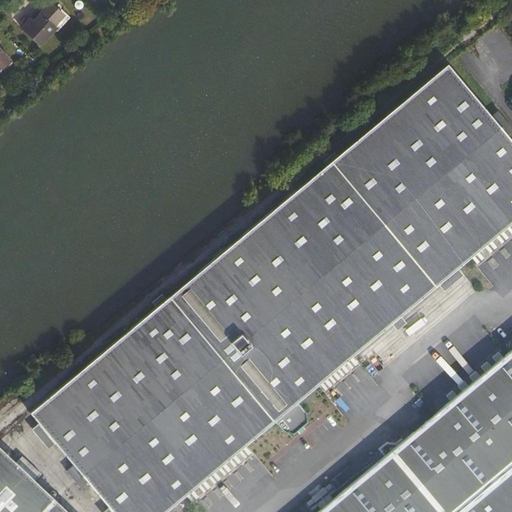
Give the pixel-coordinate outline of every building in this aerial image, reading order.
[(64,15),(50,2),(39,13),(40,14),(34,21),(31,18),(21,28),(40,46),(56,30),(53,27),(64,15)] [(0,52),(0,69),(8,62),(0,52)] [(224,250),(215,258),(29,412),(38,423),(55,443),(74,465),(67,471),(83,491),(90,485),(108,507),(112,511),(164,511),(185,495),(192,489),(197,485),(203,480),(207,477),(214,471),(217,468),(224,463),(227,460),(234,454),(238,451),(244,445),(274,420),(283,431),(293,434),(307,422),(306,412),(297,402),(319,383),(326,378),(327,376),(334,370),(336,369),(342,364),(345,362),(351,356),(391,323),(400,316),(438,284),(458,267),(471,257),(478,251),(484,246),(491,240),(495,236),(502,230),(505,228),(511,221),(511,142),(507,137),(511,132),(511,128),(498,111),(491,117),(447,64),(296,190),(286,198),(224,250)] [(280,191),(286,198),(296,190),(289,183),(280,191)] [(508,238),(502,230),(495,236),(501,244),(508,238)] [(497,247),(491,240),(484,246),(490,253),(497,247)] [(208,251),(215,258),(224,250),(218,242),(208,251)] [(484,258),(478,251),(471,257),(477,264),(484,258)] [(464,275),(458,267),(438,284),(444,292),(464,275)] [(406,323),(400,316),(391,323),(397,331),(406,323)] [(333,499),(320,509),(317,511),(511,511),(511,349),(503,357),(496,362),(491,366),(485,372),(480,376),(473,382),(468,386),(461,391),(457,395),(450,401),(411,434),(407,429),(400,436),(403,440),(333,499)] [(496,362),(503,357),(499,352),(492,358),(496,362)] [(358,363),(351,356),(345,362),(351,369),(358,363)] [(480,367),(485,372),(491,366),(487,362),(480,367)] [(349,371),(342,364),(336,369),(342,376),(349,371)] [(340,378),(334,370),(327,376),(334,384),(340,378)] [(469,377),(473,382),(480,376),(476,371),(469,377)] [(332,385),(326,378),(319,383),(325,390),(332,385)] [(457,387),(461,391),(468,386),(464,381),(457,387)] [(446,396),(450,401),(457,395),(453,391),(446,396)] [(55,443),(38,423),(31,429),(48,449),(55,443)] [(251,453),(244,445),(238,451),(244,458),(251,453)] [(0,511),(68,511),(35,480),(41,474),(22,456),(16,463),(0,447),(0,511)] [(241,461),(234,454),(227,460),(234,467),(241,461)] [(231,470),(224,463),(217,468),(224,475),(231,470)] [(220,478),(214,471),(207,477),(214,484),(220,478)] [(210,487),(203,480),(197,485),(203,493),(210,487)] [(317,506),(320,509),(333,499),(330,495),(336,490),(330,483),(324,488),(311,498),(312,499),(306,503),(312,510),(317,506)] [(199,497),(192,489),(185,495),(192,502),(199,497)]
